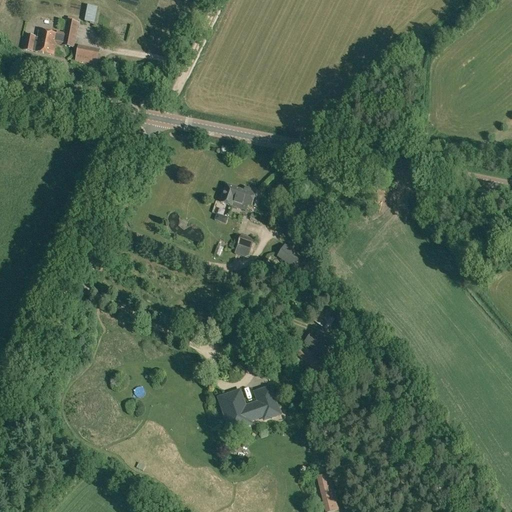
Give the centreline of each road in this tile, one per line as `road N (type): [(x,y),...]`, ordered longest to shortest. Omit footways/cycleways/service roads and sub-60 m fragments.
road 1 (unclassified): [(0,453),(161,119)]
road 2 (primary): [(511,188),(161,119)]
road 3 (primary): [(161,119),(0,87)]
